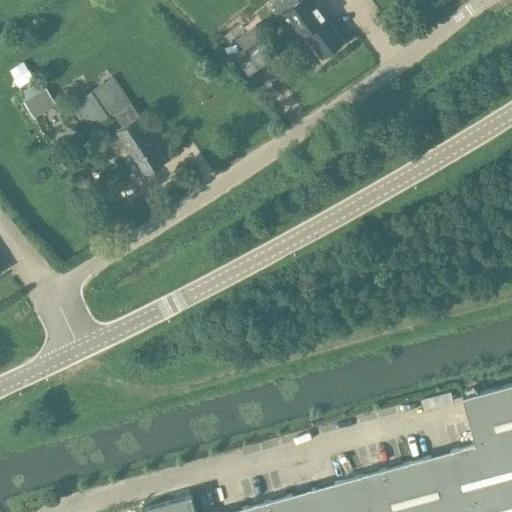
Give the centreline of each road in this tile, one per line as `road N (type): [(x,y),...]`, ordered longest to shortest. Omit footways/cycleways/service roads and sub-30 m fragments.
road 1 (unclassified): [(78,348),(61,304),(77,277),(485,0)]
road 2 (track): [(48,363),(87,404),(115,406),(511,296)]
road 3 (unclassified): [(78,348),(511,114)]
